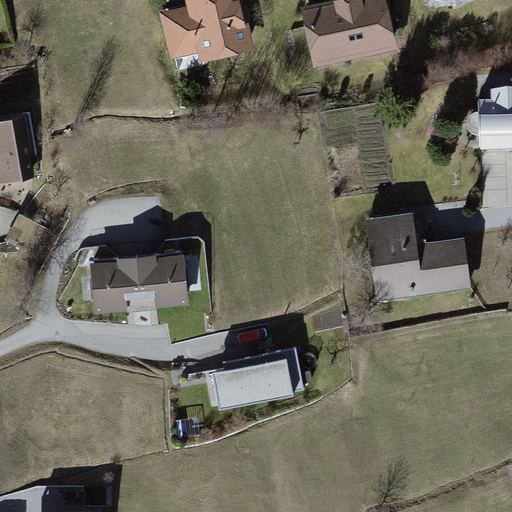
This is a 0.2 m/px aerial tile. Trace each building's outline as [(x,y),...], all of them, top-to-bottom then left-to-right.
[(189,0),(190,3),(163,8),(172,54),(202,48),(205,60),(253,51),(242,0),(189,0)] [(384,0),(318,0),(301,5),(318,69),(397,48),(384,0)] [(490,94),(482,94),(484,149),(511,148),(511,81),(490,82),(490,94)] [(0,179),(40,173),(30,111),(0,115),(0,179)] [(412,208),(367,215),(380,299),(471,286),(464,237),(418,244),(412,208)] [(185,253),(94,258),(97,305),(187,300),(185,253)] [(293,347),(212,367),(221,405),(303,385),(293,347)]
